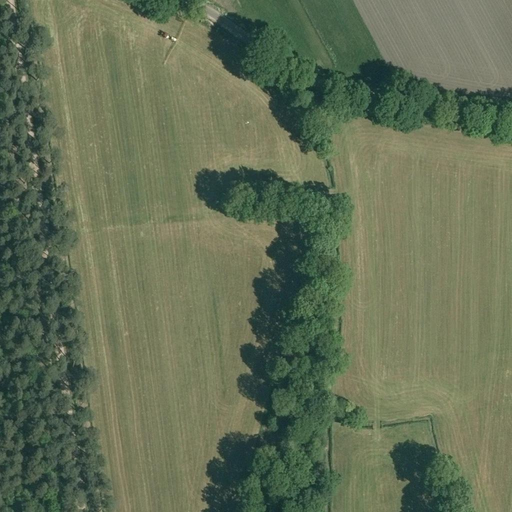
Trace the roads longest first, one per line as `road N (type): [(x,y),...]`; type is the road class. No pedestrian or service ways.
road 1 (unclassified): [(8,0),(83,511)]
road 2 (unclassified): [(511,116),(361,84),(267,47),(189,0)]
